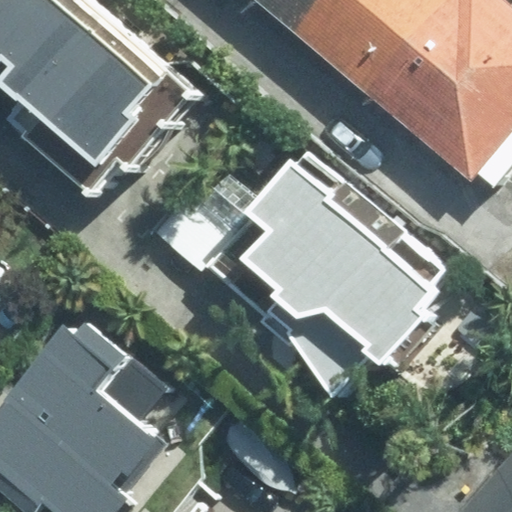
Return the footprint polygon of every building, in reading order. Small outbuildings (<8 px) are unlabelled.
[(75,0),(4,0),(0,5),(0,48),(22,67),(25,63),(32,69),(19,85),(125,169),(165,121),(156,114),(178,87),(75,0)] [(511,0),(268,0),(486,182),(511,150),(511,0)] [(440,312),(457,290),(347,203),(353,196),(308,160),(265,215),(286,232),(264,260),(303,290),(292,301),(298,307),(280,334),(300,349),(309,340),(353,400),(389,356),(404,368),(446,316),(440,312)] [(191,184),(156,225),(213,274),(248,233),(191,184)] [(0,486),(30,511),(137,511),(147,502),(129,487),(140,475),(146,480),(178,443),(152,420),(179,389),(100,321),(89,333),(80,325),(49,360),(45,356),(10,396),(18,404),(0,424),(0,486)]
